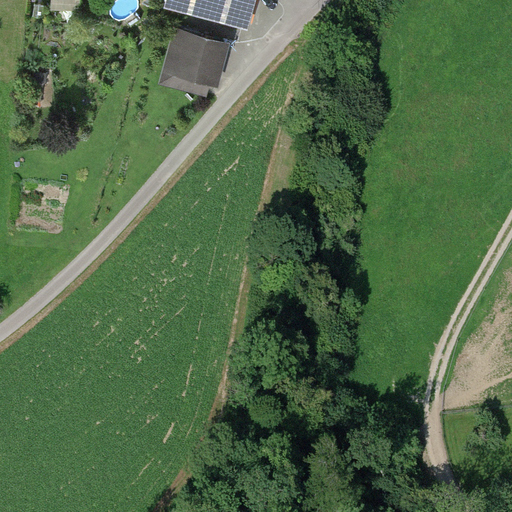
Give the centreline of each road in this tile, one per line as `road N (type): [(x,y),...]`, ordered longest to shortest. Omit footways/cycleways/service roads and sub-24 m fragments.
road 1 (track): [(511,230),(442,361),(433,438),(453,511)]
road 2 (track): [(0,331),(42,301),(212,119)]
road 3 (residential): [(212,119),(324,0)]
